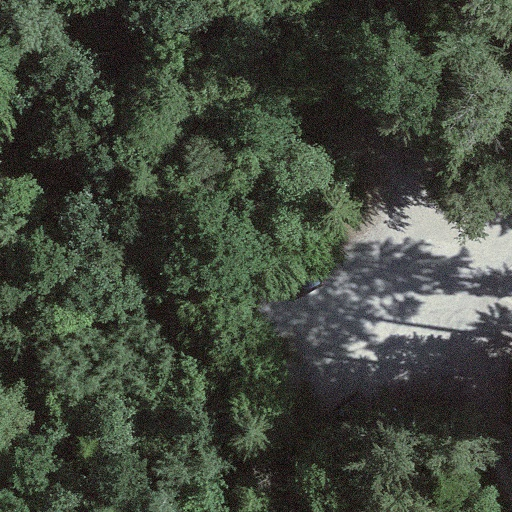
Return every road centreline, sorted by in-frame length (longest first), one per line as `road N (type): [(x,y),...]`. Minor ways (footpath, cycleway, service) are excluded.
road 1 (track): [(457,314),(343,0)]
road 2 (track): [(457,314),(511,463)]
